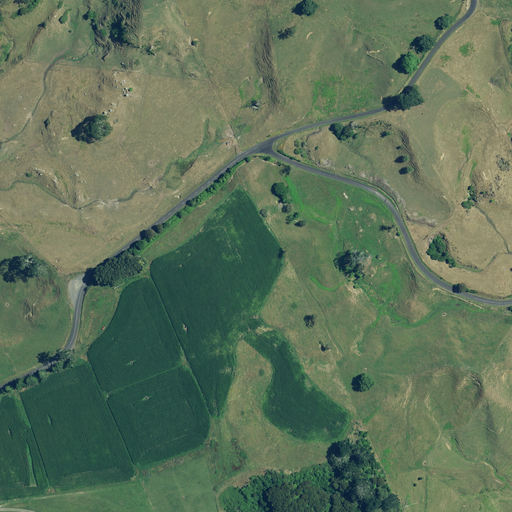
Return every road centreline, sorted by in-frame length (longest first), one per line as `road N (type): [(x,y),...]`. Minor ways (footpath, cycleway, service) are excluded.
road 1 (unclassified): [(0,389),(62,357),(90,277),(259,145)]
road 2 (unclassified): [(511,299),(484,299),(440,281),(423,268),(384,197),(259,145)]
road 3 (unclassified): [(259,145),(394,105),(473,0)]
